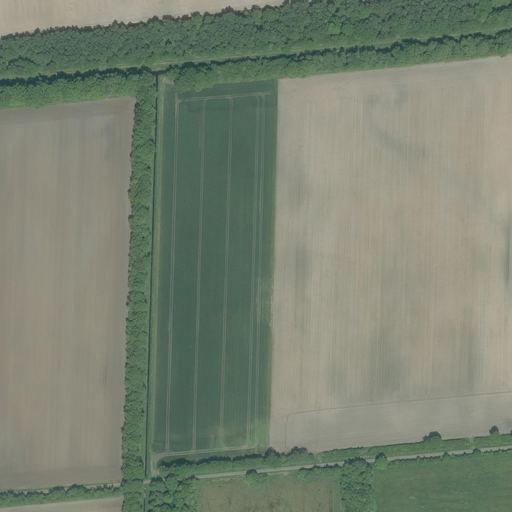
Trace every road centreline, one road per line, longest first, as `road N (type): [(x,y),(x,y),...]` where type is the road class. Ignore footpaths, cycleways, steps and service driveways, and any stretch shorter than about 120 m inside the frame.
road 1 (track): [(511,28),(0,77)]
road 2 (unclassified): [(511,448),(0,495)]
